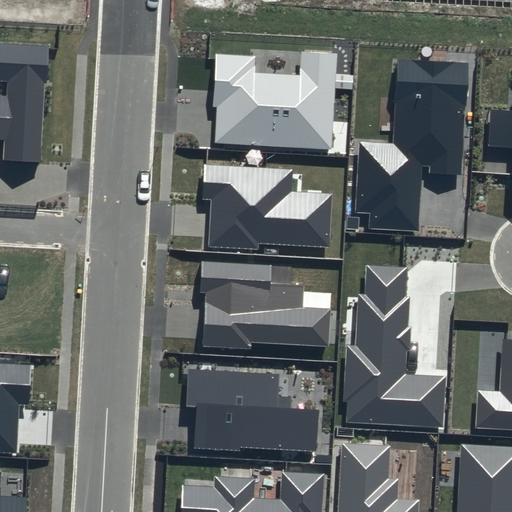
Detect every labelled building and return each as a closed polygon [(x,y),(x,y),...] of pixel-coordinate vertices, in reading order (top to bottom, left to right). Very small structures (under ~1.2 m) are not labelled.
[(0,139),(4,140),(3,161),(39,163),(47,47),(0,44),(0,81),(8,82),(7,95),(0,94),(0,139)] [(255,56),(215,54),(212,106),(217,107),(215,143),(333,149),(338,53),(301,51),(300,75),(254,73),(255,56)] [(468,62),(397,58),(392,145),(360,143),(356,211),(370,211),(369,228),(418,230),(422,166),(430,166),(430,173),(461,175),(468,62)] [(511,110),(490,109),(488,146),(511,147),(511,110)] [(292,170),(204,165),(202,199),(211,199),(209,247),(258,249),(259,243),(330,247),(333,194),(291,192),(292,170)] [(271,266),(202,262),(200,292),(206,292),(203,347),(252,350),(253,343),(330,348),(332,308),(303,306),(304,286),(270,284),(271,266)] [(407,268),(367,266),(365,294),(359,294),(356,345),(347,345),(344,401),(348,402),(347,422),(443,427),(445,377),(404,375),(406,350),(410,350),(411,326),(408,326),(410,297),(406,296),(407,268)] [(511,339),(503,339),(500,392),(478,390),(476,428),(511,430),(511,339)] [(31,365),(0,363),(0,452),(16,454),(19,404),(29,404),(31,365)] [(278,375),(189,369),(187,405),(196,406),(194,448),(241,451),(241,447),(317,452),(320,410),(291,408),(292,397),(277,396),(278,375)] [(391,445),(343,442),(338,511),(419,511),(420,500),(398,499),(399,479),(389,478),(391,445)] [(511,511),(511,446),(461,444),(457,511),(511,511)] [(0,511),(27,511),(28,497),(0,495),(0,480),(1,472),(0,471),(0,511)] [(322,511),(325,473),(281,471),(279,499),(254,498),(255,478),(215,476),(214,488),(183,486),(181,511),(322,511)]
